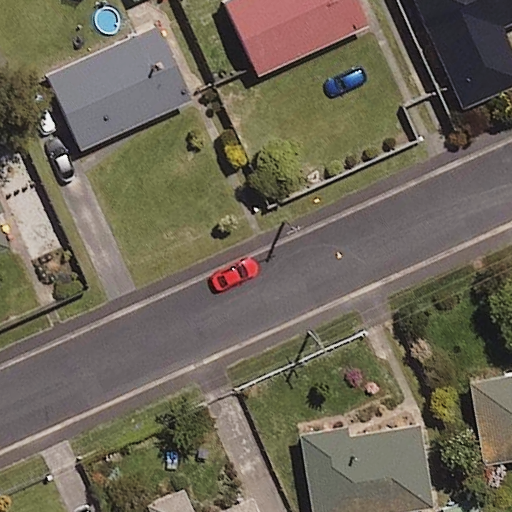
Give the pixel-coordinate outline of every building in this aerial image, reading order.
[(362,29),(349,0),(226,0),(217,4),(250,78),(362,29)] [(511,22),(511,0),(412,0),(458,108),(511,85),(511,63),(498,29),(511,22)] [(186,102),(153,29),(43,78),(76,151),(186,102)] [(511,376),(468,383),(480,465),(511,460),(511,376)] [(412,511),(427,510),(415,428),(343,439),(342,431),(298,438),(308,511),(412,511)] [(224,511),(186,511),(175,488),(140,504),(143,511),(251,511),(246,502),(224,511)] [(476,511),(470,495),(439,508),(441,511),(476,511)]
